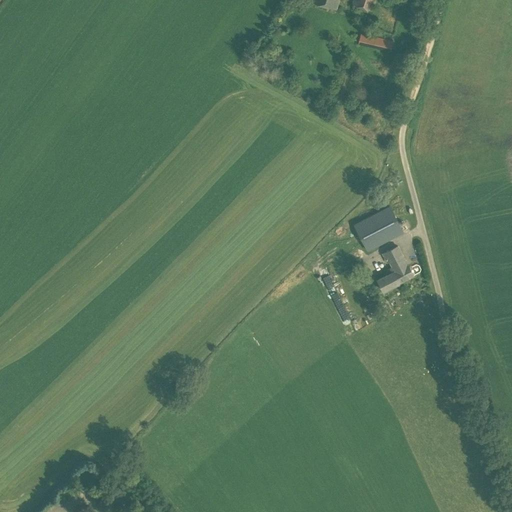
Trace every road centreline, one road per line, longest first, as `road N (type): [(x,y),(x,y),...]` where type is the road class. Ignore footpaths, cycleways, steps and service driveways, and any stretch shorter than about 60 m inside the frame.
road 1 (unclassified): [(511,497),(442,313),(401,140)]
road 2 (track): [(401,140),(436,0)]
